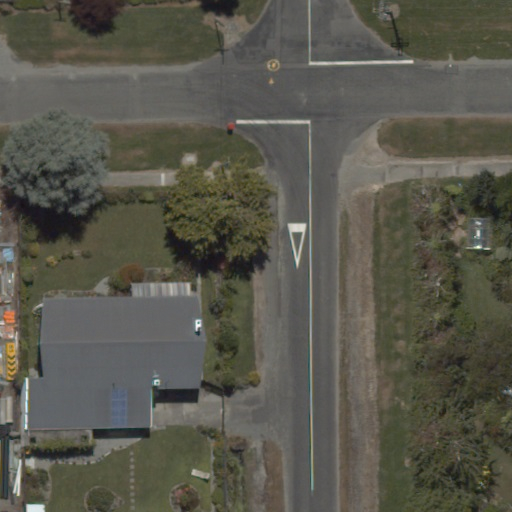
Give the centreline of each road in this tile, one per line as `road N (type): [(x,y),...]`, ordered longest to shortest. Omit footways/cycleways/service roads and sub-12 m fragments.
road 1 (residential): [(310,95),(316,511)]
road 2 (residential): [(0,100),(310,95)]
road 3 (residential): [(310,95),(511,92)]
